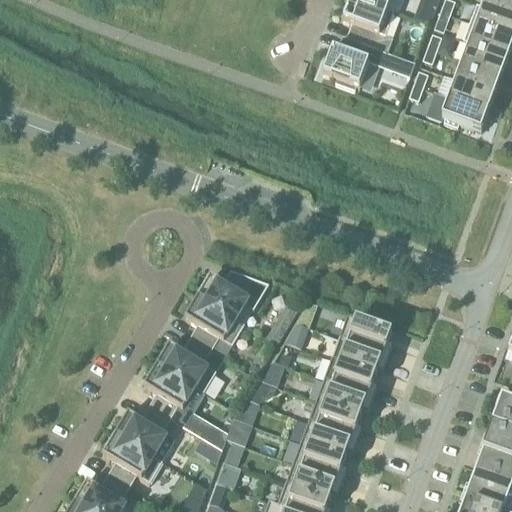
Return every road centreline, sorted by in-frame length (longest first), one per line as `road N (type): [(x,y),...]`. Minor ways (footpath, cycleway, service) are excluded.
road 1 (unclassified): [(485,291),(0,115)]
road 2 (residential): [(41,511),(160,310)]
road 3 (residential): [(407,511),(485,291)]
road 4 (residential): [(160,310),(193,254),(187,232),(168,219),(135,233),(134,266),(153,283),(159,303)]
